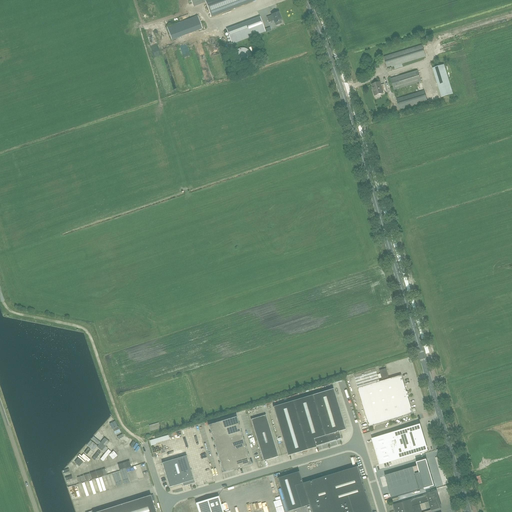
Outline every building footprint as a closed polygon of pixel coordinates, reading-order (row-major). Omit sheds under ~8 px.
[(190,0),(192,3),(200,0),(204,0),(205,2),(211,17),(255,0),(190,0)] [(272,16),(267,17),(269,23),(273,21),(275,26),(282,23),(281,21),(282,21),(279,12),(271,15),(272,16)] [(198,16),(190,19),(195,31),(202,29),(198,16)] [(260,18),(227,30),(232,44),(265,32),(264,30),(260,18)] [(195,31),(190,19),(167,27),(171,40),(195,31)] [(402,64),(425,56),(422,45),(384,57),(387,68),(394,66),(402,64)] [(251,59),(251,56),(251,54),(250,52),(248,50),(246,48),(244,48),(241,48),(239,49),(237,50),(235,52),(234,54),(234,56),(234,59),(236,62),(239,64),(241,65),(244,65),(246,64),(248,63),(250,61),(251,59)] [(444,65),(432,68),(441,97),(453,94),(444,65)] [(394,90),(421,81),(417,70),(390,79),(394,90)] [(379,82),(372,84),(373,89),(372,90),(374,96),(383,93),(383,94),(386,93),(384,86),(382,86),(381,86),(379,82)] [(400,110),(427,102),(424,91),(396,99),(400,110)] [(358,388),(369,427),(413,414),(408,397),(406,392),(401,375),(389,379),(386,369),(379,370),(382,381),(358,388)] [(346,429),(333,389),(273,407),(288,456),(317,447),(317,446),(341,439),(338,432),(346,429)] [(266,415),(251,420),(263,461),(278,457),(266,415)] [(237,416),(208,425),(222,473),(251,465),(237,416)] [(151,424),(153,431),(163,428),(161,422),(151,424)] [(416,427),(373,440),(380,464),(424,451),(421,441),(423,440),(422,436),(419,437),(416,427)] [(171,435),(151,439),(152,443),(172,439),(171,435)] [(186,456),(162,463),(169,488),(182,484),(183,487),(184,486),(183,483),(191,481),(192,483),(194,483),(191,471),(186,456)] [(417,466),(385,476),(392,499),(434,486),(426,460),(416,463),(417,466)] [(358,467),(302,483),(299,472),(277,478),(288,511),(301,508),(309,505),(311,511),(371,511),(367,496),(358,467)] [(436,492),(410,500),(413,508),(414,511),(421,511),(419,504),(428,501),(431,510),(439,508),(436,498),(438,497),(436,492)] [(90,511),(155,511),(150,496),(98,511),(91,511),(92,511),(90,511)] [(222,511),(218,497),(196,504),(198,511),(222,511)] [(414,511),(413,508),(410,500),(393,505),(395,511),(414,511)]
